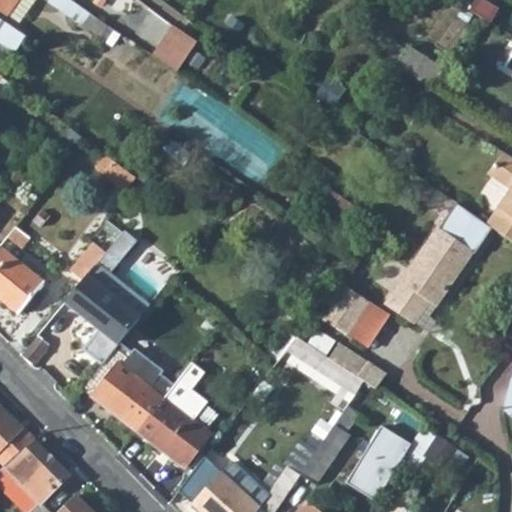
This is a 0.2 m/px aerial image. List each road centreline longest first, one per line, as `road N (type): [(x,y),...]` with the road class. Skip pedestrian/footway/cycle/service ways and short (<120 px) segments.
road 1 (residential): [(0,362),(146,511)]
road 2 (residential): [(505,511),(504,466),(488,417),(511,363)]
